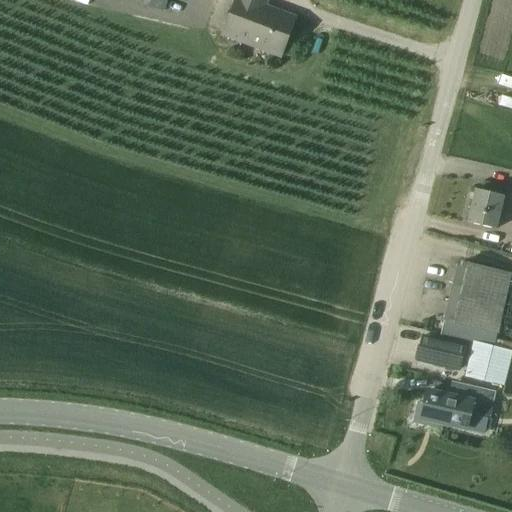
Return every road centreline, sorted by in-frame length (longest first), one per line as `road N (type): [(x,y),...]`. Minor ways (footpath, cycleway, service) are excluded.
road 1 (residential): [(340,485),(437,129)]
road 2 (tertiary): [(0,411),(146,429),(340,485)]
road 3 (track): [(311,14),(456,62)]
road 4 (unclassified): [(437,129),(472,0)]
